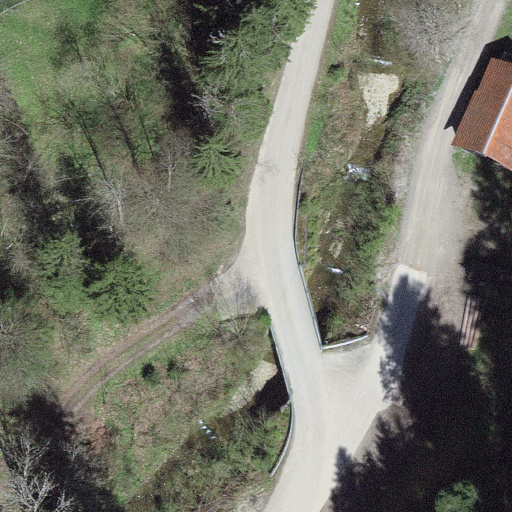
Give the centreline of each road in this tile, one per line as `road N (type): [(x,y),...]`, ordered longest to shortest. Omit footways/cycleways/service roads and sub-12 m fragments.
road 1 (track): [(316,450),(406,298),(501,0)]
road 2 (track): [(317,0),(272,208),(273,253),(305,365),(316,450)]
road 3 (track): [(0,479),(117,359),(273,253)]
road 4 (track): [(426,511),(511,416)]
